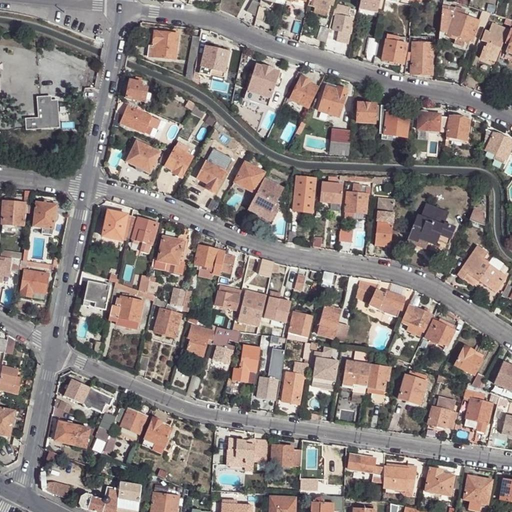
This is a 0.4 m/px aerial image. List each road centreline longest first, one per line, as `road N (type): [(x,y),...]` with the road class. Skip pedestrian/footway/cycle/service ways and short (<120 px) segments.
road 1 (residential): [(52,349),(188,409),(511,462)]
road 2 (residential): [(86,187),(165,206),(245,242),(412,276),(511,338)]
road 3 (residential): [(123,9),(217,22),(270,47),(401,88),(459,96),(511,120)]
road 4 (tertiary): [(123,9),(86,187)]
road 5 (tertiary): [(86,187),(52,349)]
road 6 (tertiary): [(52,349),(19,494)]
